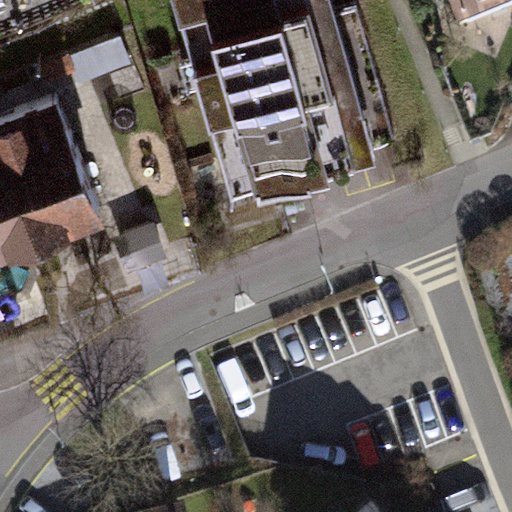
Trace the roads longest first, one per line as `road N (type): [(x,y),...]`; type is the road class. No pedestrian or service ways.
road 1 (residential): [(412,224),(104,362),(0,453)]
road 2 (residential): [(412,224),(511,445)]
